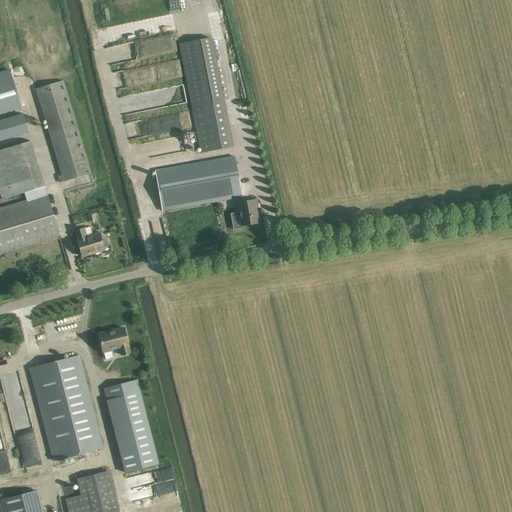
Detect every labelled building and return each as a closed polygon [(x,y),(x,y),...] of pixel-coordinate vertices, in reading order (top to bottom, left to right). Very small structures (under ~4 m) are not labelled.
[(127,0),(118,0),(111,1),(115,22),(132,19),(127,0)] [(209,38),(178,44),(201,154),(232,147),(209,38)] [(0,114),(21,108),(9,69),(0,71),(0,114)] [(62,81),(36,89),(62,174),(58,175),(60,182),(91,172),(62,81)] [(148,121),(150,136),(193,128),(190,113),(148,121)] [(0,122),(0,140),(28,132),(23,116),(0,122)] [(0,209),(0,253),(59,236),(30,141),(0,149),(0,191),(2,200),(25,193),(27,201),(0,209)] [(241,197),(234,157),(155,171),(163,211),(232,198),(241,197)] [(233,203),(236,203),(238,214),(240,214),(242,226),(258,223),(256,211),(258,211),(256,199),(242,202),(241,197),(232,198),(233,203)] [(102,238),(100,239),(99,234),(92,236),(89,227),(83,229),(76,231),(79,239),(77,240),(82,256),(104,250),(103,248),(105,247),(107,246),(107,244),(106,240),(104,238),(102,238)] [(123,328),(98,334),(101,344),(103,351),(105,359),(113,358),(110,349),(120,346),(123,355),(130,353),(126,338),(123,328)] [(102,449),(79,356),(30,368),(54,461),(102,449)] [(160,465),(138,380),(104,388),(126,474),(160,465)] [(11,412),(27,408),(21,381),(5,384),(11,412)] [(40,453),(35,433),(20,437),(26,464),(35,462),(34,455),(40,453)] [(0,473),(12,470),(6,451),(0,452),(0,473)] [(135,500),(179,490),(173,467),(130,477),(135,500)] [(112,511),(118,511),(108,471),(78,478),(82,495),(65,499),(68,511),(112,511)] [(3,511),(47,511),(43,490),(0,499),(3,511)]
